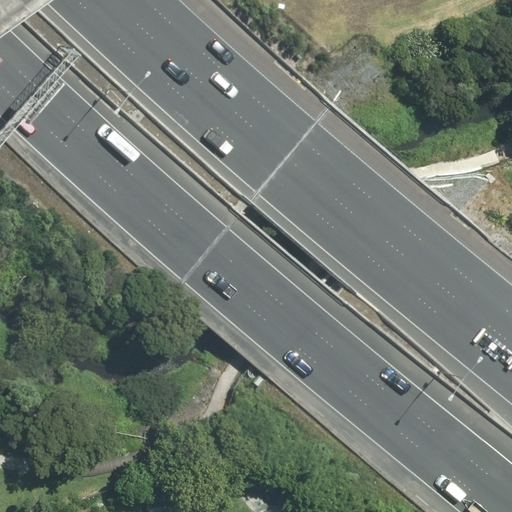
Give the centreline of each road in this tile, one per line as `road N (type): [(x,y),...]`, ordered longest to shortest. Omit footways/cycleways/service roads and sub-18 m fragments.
road 1 (motorway): [(508,511),(211,250),(0,49)]
road 2 (motorway): [(76,0),(511,374)]
